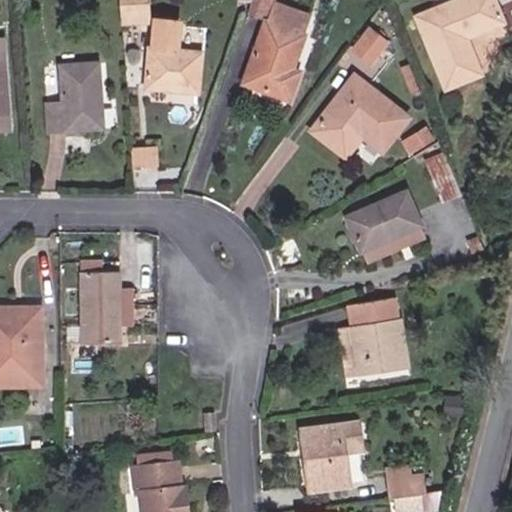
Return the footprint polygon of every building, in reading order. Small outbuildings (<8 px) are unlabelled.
[(152,0),(121,0),(123,23),(153,22),(152,0)] [(318,10),(288,0),(281,0),(277,14),(275,20),(271,18),(249,78),(297,97),(305,72),(297,69),(318,10)] [(253,0),(251,8),(277,14),(281,0),(253,0)] [(453,91),(467,86),(461,0),(421,16),(453,91)] [(511,24),(500,0),(460,0),(461,0),(467,86),(489,78),(471,40),(511,24)] [(166,50),(159,50),(161,89),(210,88),(209,50),(187,51),(187,16),(164,16),(166,50)] [(375,27),(358,49),(374,61),(390,39),(375,27)] [(8,35),(0,35),(0,132),(11,132),(8,35)] [(102,69),(63,72),(68,109),(52,110),(54,136),(109,131),(102,69)] [(359,73),(315,129),(334,141),(351,119),(366,130),(390,147),(415,114),(359,73)] [(351,119),(334,141),(351,153),(366,130),(351,119)] [(409,152),(436,139),(429,125),(402,137),(409,152)] [(161,164),(160,145),(135,147),(136,167),(161,164)] [(423,220),(406,189),(347,219),(362,250),(423,220)] [(118,338),(119,290),(120,285),(110,286),(107,260),(85,261),(86,273),(83,273),(82,341),(118,342),(118,338)] [(133,290),(119,290),(118,338),(132,338),(133,290)] [(397,298),(355,305),(359,324),(354,324),(361,372),(410,364),(403,318),(400,318),(397,298)] [(43,310),(0,312),(0,386),(49,383),(43,310)] [(442,411),(443,393),(422,392),(421,409),(442,411)] [(218,411),(206,411),(207,431),(220,431),(218,411)] [(340,445),(363,441),(360,418),(305,427),(315,484),(345,479),(340,445)] [(194,511),(189,486),(185,486),(179,458),(137,465),(142,493),(149,492),(152,511),(194,511)] [(385,463),(387,474),(411,470),(409,459),(385,463)] [(427,467),(411,470),(387,474),(391,492),(430,485),(427,467)] [(423,491),(398,495),(402,509),(425,505),(423,491)]
